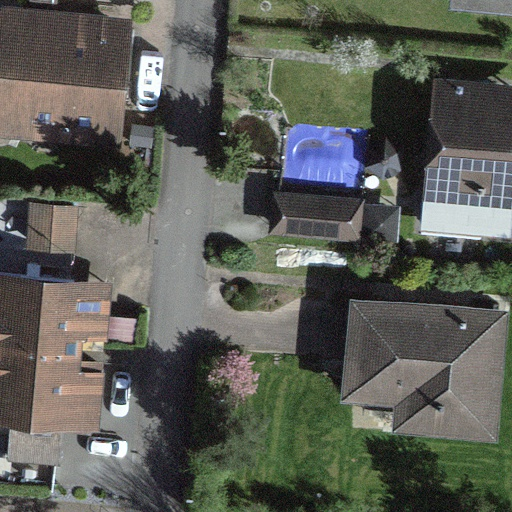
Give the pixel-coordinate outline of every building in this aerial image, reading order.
[(511,0),(460,0),(467,7),(511,11),(511,0)] [(55,131),(110,136),(119,31),(64,26),(62,30),(15,26),(11,73),(15,74),(11,119),(56,123),(55,131)] [(481,94),(441,90),(432,190),(422,189),(420,220),(428,230),(473,234),(479,229),(497,230),(507,222),(510,187),(511,186),(511,106),(480,104),(481,94)] [(354,206),(274,199),(272,229),(351,236),(354,206)] [(68,247),(71,209),(29,206),(26,244),(68,247)] [(67,326),(71,282),(0,275),(0,416),(58,423),(62,380),(61,374),(58,369),(54,366),(48,364),(49,358),(49,351),(50,345),(50,338),(56,338),(61,335),(65,331),(67,326)] [(495,319),(356,306),(348,392),(431,400),(428,425),(484,431),(495,319)]
